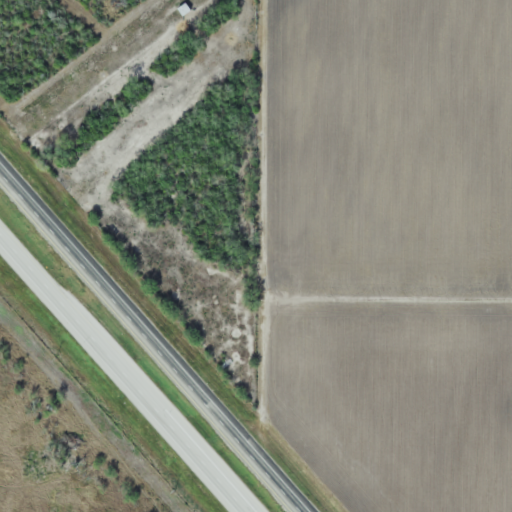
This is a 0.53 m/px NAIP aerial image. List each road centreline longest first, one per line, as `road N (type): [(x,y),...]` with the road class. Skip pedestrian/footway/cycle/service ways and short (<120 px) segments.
road 1 (trunk): [(307,511),(0,164)]
road 2 (trunk): [(0,238),(243,511)]
